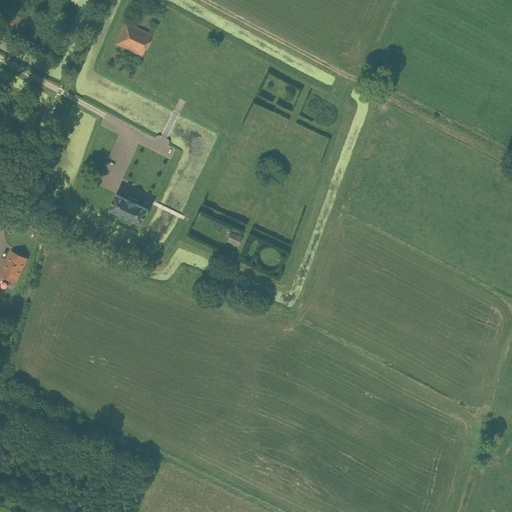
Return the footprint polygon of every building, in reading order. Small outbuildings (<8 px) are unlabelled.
[(152,34),(126,22),(117,44),(142,55),(152,34)] [(148,209),(116,194),(109,209),(141,224),(148,209)] [(243,237),(231,232),(227,241),(238,246),(243,237)] [(251,265),(262,238),(249,233),(238,260),(251,265)] [(28,258),(12,251),(0,274),(16,282),(28,258)]
